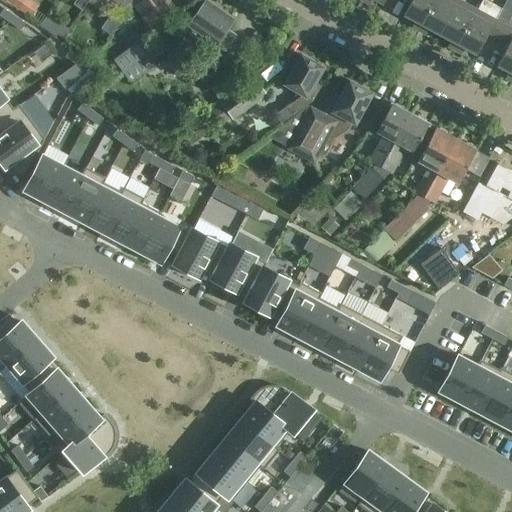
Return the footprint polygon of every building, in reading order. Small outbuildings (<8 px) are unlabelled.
[(6,0),(6,1),(18,10),(25,0),(6,0)] [(31,0),(25,0),(18,10),(30,18),(39,6),(31,0)] [(75,0),(73,5),(80,10),(87,0),(75,0)] [(87,0),(80,10),(82,11),(88,2),(97,9),(102,0),(111,0),(120,6),(123,0),(87,0)] [(142,18),(164,0),(141,0),(133,6),(142,18)] [(155,50),(140,61),(147,71),(148,70),(197,33),(215,46),(215,45),(224,52),(236,36),(226,29),(233,20),(205,0),(187,26),(155,50)] [(177,13),(168,0),(164,0),(142,18),(152,31),(177,13)] [(411,0),(403,16),(414,22),(411,28),(413,28),(418,31),(435,0),(411,0)] [(428,30),(439,36),(458,0),(435,0),(418,31),(425,35),(428,30)] [(460,0),(458,0),(439,36),(450,41),(447,47),(454,51),(477,9),(460,0)] [(511,0),(506,0),(496,19),(507,25),(511,13),(511,0)] [(4,9),(0,14),(0,16),(10,23),(14,16),(4,9)] [(505,25),(477,9),(454,51),(461,55),(464,49),(476,55),(488,33),(498,39),(505,25)] [(14,16),(10,23),(20,30),(25,23),(14,16)] [(57,24),(46,16),(40,25),(51,33),(57,24)] [(511,82),(511,81),(511,28),(505,25),(498,39),(508,44),(496,66),(508,73),(505,78),(511,82)] [(69,50),(65,57),(75,64),(80,57),(69,50)] [(323,68),(300,55),(283,84),(301,94),(285,106),(287,108),(278,114),(283,122),(293,115),(293,116),(312,102),(321,86),(315,83),(323,68)] [(224,99),(221,102),(234,119),(266,95),(253,78),(224,99)] [(310,108),(288,148),(313,162),(317,156),(320,157),(326,155),(335,139),(348,132),(352,123),(354,124),(371,94),(349,81),(339,98),(335,95),(324,116),(310,108)] [(0,91),(0,119),(19,105),(13,109),(0,91)] [(0,134),(0,135),(0,162),(4,168),(8,166),(20,184),(44,139),(54,121),(34,94),(19,105),(0,119),(0,134)] [(83,103),(77,110),(88,117),(93,110),(83,103)] [(383,136),(369,162),(381,168),(410,115),(391,104),(376,132),(383,136)] [(93,110),(88,117),(98,125),(103,118),(93,110)] [(410,115),(381,168),(391,174),(406,148),(413,152),(428,125),(410,115)] [(424,176),(416,192),(419,194),(424,197),(438,173),(452,145),(456,139),(435,128),(425,146),(417,161),(428,168),(424,176)] [(118,129),(113,136),(123,143),(128,136),(118,129)] [(128,136),(123,143),(133,151),(138,144),(128,136)] [(419,194),(384,230),(396,242),(430,209),(425,205),(430,200),(434,202),(442,186),(446,177),(457,183),(466,168),(475,150),(456,139),(452,145),(438,173),(424,197),(419,194)] [(42,156),(23,191),(44,202),(62,167),(68,155),(48,144),(42,156)] [(152,154),(148,162),(160,168),(164,160),(152,154)] [(164,160),(160,168),(171,174),(175,166),(164,160)] [(481,184),(464,215),(481,224),(485,217),(506,228),(511,223),(511,169),(501,164),(488,187),(481,184)] [(62,167),(44,202),(63,212),(86,168),(85,168),(80,176),(62,167)] [(86,168),(63,212),(82,222),(105,178),(86,168)] [(182,171),(178,179),(190,185),(194,177),(182,171)] [(370,171),(351,189),(362,201),(363,200),(381,182),(370,171)] [(124,188),(101,232),(120,242),(143,199),(149,187),(130,177),(124,188)] [(105,178),(82,222),(101,232),(124,188),(123,188),(121,192),(103,183),(106,179),(105,178)] [(227,194),(223,202),(246,214),(252,202),(229,190),(227,194)] [(363,206),(349,192),(334,208),(347,221),(363,206)] [(143,199),(120,242),(139,252),(160,213),(141,203),(144,199),(143,199)] [(252,202),(246,214),(257,219),(263,208),(252,202)] [(322,215),(309,202),(295,215),(306,226),(309,228),(322,215)] [(160,213),(139,252),(160,263),(166,251),(171,253),(177,256),(173,264),(174,265),(192,230),(191,230),(189,234),(158,217),(161,213),(160,213)] [(329,217),(320,228),(330,237),(339,226),(329,217)] [(192,230),(174,265),(198,278),(201,274),(212,280),(230,244),(229,244),(233,237),(199,219),(192,230)] [(309,237),(303,249),(314,255),(320,243),(309,237)] [(362,252),(361,252),(368,260),(374,264),(376,262),(384,254),(372,242),(362,252)] [(320,243),(314,255),(325,261),(332,249),(320,243)] [(230,244),(212,280),(236,293),(238,288),(242,290),(248,294),(244,302),(245,303),(266,263),(230,244)] [(350,259),(346,266),(358,272),(362,265),(350,259)] [(266,263),(245,303),(269,316),(271,312),(281,317),(298,286),(288,281),(264,268),(266,263)] [(362,265),(358,272),(369,278),(373,271),(362,265)] [(511,280),(507,278),(503,286),(511,290),(511,280)] [(391,280),(387,287),(398,294),(402,286),(391,280)] [(281,317),(276,326),(298,337),(321,293),(300,282),(298,286),(281,317)] [(398,294),(396,297),(407,303),(413,292),(402,286),(398,294)] [(341,304),(318,348),(338,359),(361,315),(368,302),(348,291),(341,304)] [(321,293),(298,337),(318,348),(341,304),(340,303),(338,308),(325,301),(319,298),(321,294),(321,293)] [(361,315),(338,359),(358,369),(381,325),(388,313),(368,302),(361,315)] [(8,314),(0,320),(0,369),(6,365),(35,338),(21,321),(17,325),(13,320),(8,314)] [(381,325),(358,369),(379,380),(385,368),(398,374),(400,371),(410,352),(414,343),(402,336),(381,325)] [(485,326),(481,333),(483,334),(492,339),(496,332),(485,326)] [(200,407),(211,383),(100,330),(90,350),(133,370),(137,363),(150,369),(144,381),(200,407)] [(496,332),(492,339),(503,345),(507,338),(496,332)] [(6,365),(0,369),(0,375),(22,400),(26,396),(30,393),(30,392),(56,369),(53,366),(48,360),(52,357),(35,338),(6,365)] [(457,356),(439,391),(459,402),(481,361),(480,360),(476,366),(457,356)] [(481,361),(459,402),(478,412),(501,369),(500,368),(499,370),(481,361)] [(30,393),(26,396),(40,412),(70,385),(56,370),(56,369),(30,392),(30,393)] [(511,374),(501,369),(478,412),(497,422),(511,393),(511,374)] [(41,413),(34,419),(48,435),(52,432),(51,431),(55,428),(84,402),(82,399),(70,386),(70,385),(40,412),(41,413)] [(312,410),(287,391),(283,388),(280,387),(277,386),(272,386),(267,386),(264,387),(262,388),(261,388),(258,390),(254,393),(250,398),(293,433),(312,410)] [(511,393),(497,422),(511,430),(511,393)] [(293,433),(250,398),(250,399),(254,403),(240,420),(278,451),(279,450),(275,447),(289,431),(292,434),(293,433)] [(55,428),(51,431),(52,432),(61,442),(65,447),(99,418),(84,402),(55,428)] [(66,448),(62,451),(81,473),(103,457),(107,454),(108,453),(109,452),(110,451),(111,449),(112,448),(112,446),(113,445),(114,443),(114,442),(114,440),(115,439),(115,437),(115,435),(115,434),(114,432),(114,430),(114,429),(113,427),(112,426),(112,424),(111,423),(110,422),(109,420),(104,415),(99,418),(65,447),(66,448)] [(226,437),(264,469),(278,451),(240,420),(226,437)] [(332,425),(327,433),(337,440),(342,432),(332,425)] [(211,455),(246,483),(243,480),(256,463),(263,470),(264,469),(226,437),(211,455)] [(11,451),(18,461),(25,456),(17,446),(11,451)] [(368,451),(339,491),(359,506),(388,466),(368,451)] [(291,461),(298,467),(306,457),(299,452),(291,461)] [(197,472),(231,501),(246,483),(211,455),(197,472)] [(25,456),(18,461),(26,472),(33,467),(25,456)] [(298,467),(291,461),(283,472),(289,477),(298,467)] [(383,511),(406,480),(388,466),(359,506),(366,511),(381,511),(382,511),(383,511)] [(17,469),(0,481),(0,505),(5,511),(26,511),(29,510),(26,505),(37,497),(33,491),(17,469)] [(170,498),(187,511),(209,511),(223,495),(231,502),(231,501),(197,472),(188,483),(185,480),(170,498)] [(428,511),(433,505),(422,497),(424,493),(406,480),(383,511),(428,511)] [(40,486),(33,491),(37,497),(41,502),(47,497),(40,486)] [(269,502),(277,492),(270,487),(262,497),(269,502)] [(260,511),(269,502),(262,497),(254,507),(259,511),(260,511)] [(187,511),(170,498),(158,511),(187,511)]
